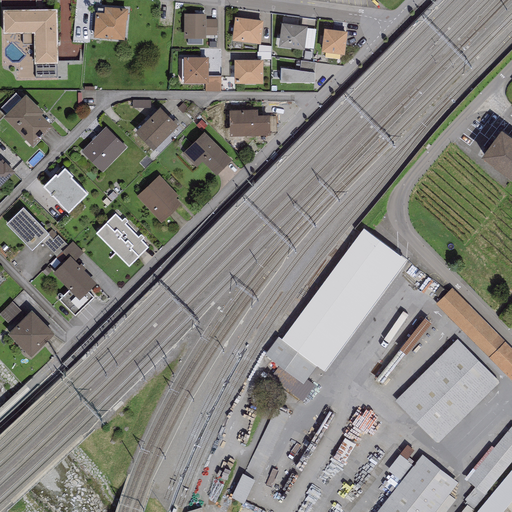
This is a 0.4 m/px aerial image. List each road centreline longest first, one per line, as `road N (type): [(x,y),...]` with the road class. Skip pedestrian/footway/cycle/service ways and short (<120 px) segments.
road 1 (residential): [(389,26),(36,377)]
road 2 (residential): [(484,93),(401,187),(395,216),(511,338)]
road 3 (unknown): [(419,247),(283,511)]
road 4 (residential): [(229,0),(389,26)]
